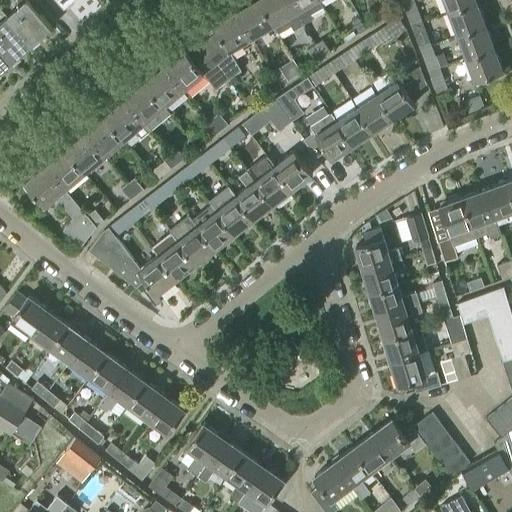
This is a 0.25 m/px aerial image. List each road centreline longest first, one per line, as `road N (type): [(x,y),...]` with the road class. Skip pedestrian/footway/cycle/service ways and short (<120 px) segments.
road 1 (residential): [(311,240),(360,390),(285,444),(176,360)]
road 2 (residential): [(311,240),(454,146),(511,124)]
road 3 (residential): [(176,360),(0,218)]
road 4 (residential): [(0,133),(154,0)]
road 5 (residential): [(176,360),(311,240)]
